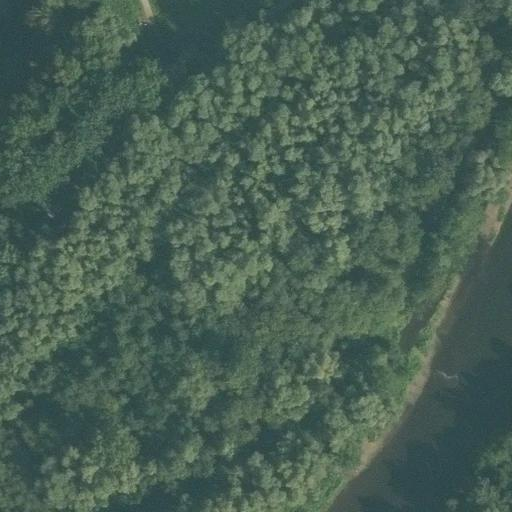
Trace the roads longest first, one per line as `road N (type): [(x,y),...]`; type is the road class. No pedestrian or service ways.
road 1 (track): [(0,286),(192,99)]
road 2 (track): [(0,457),(25,460),(41,477),(92,496),(152,497),(181,511)]
road 3 (track): [(192,99),(319,0)]
